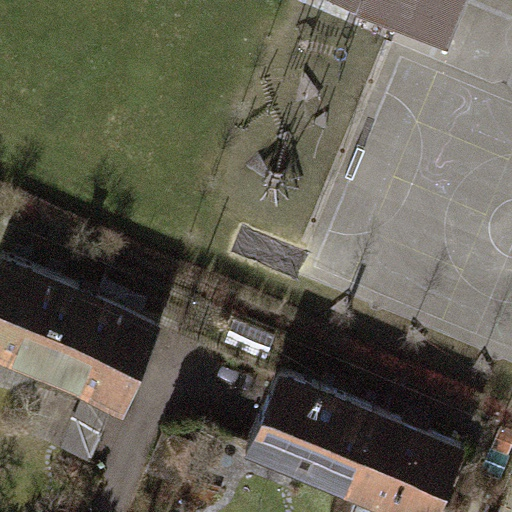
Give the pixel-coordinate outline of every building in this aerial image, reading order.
[(353,0),(458,43),(475,0),(353,0)] [(0,242),(0,243),(0,360),(85,395),(63,447),(93,459),(116,405),(126,410),(167,311),(0,242)] [(274,333),(232,316),(225,335),(266,351),(274,333)] [(247,446),(348,488),(383,406),(282,363),(247,446)] [(348,488),(404,511),(436,511),(467,440),(383,406),(348,488)]
